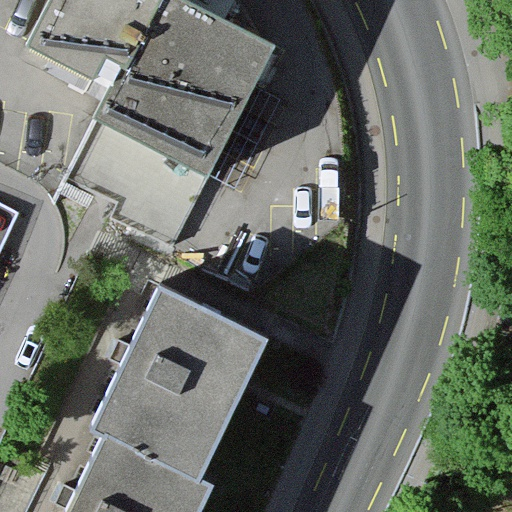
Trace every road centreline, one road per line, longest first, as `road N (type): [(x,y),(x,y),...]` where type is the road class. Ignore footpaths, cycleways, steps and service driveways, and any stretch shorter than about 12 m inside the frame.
road 1 (secondary): [(335,511),(402,355),(424,272),(430,185),(422,88),(387,0)]
road 2 (unknown): [(0,185),(30,207),(40,238),(38,274),(0,350)]
